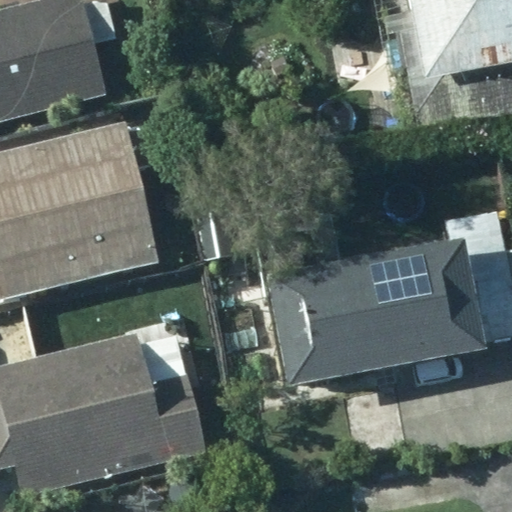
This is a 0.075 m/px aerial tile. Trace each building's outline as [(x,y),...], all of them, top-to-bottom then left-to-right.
[(511,0),(381,0),(409,139),(511,118),(511,0)] [(75,3),(0,21),(0,127),(101,103),(88,54),(109,48),(99,8),(77,13),(75,3)] [(0,314),(151,278),(118,139),(0,167),(0,314)] [(277,406),(473,370),(451,260),(255,299),(277,406)] [(144,395),(132,345),(0,376),(0,477),(3,477),(11,507),(200,461),(181,385),(144,395)]
